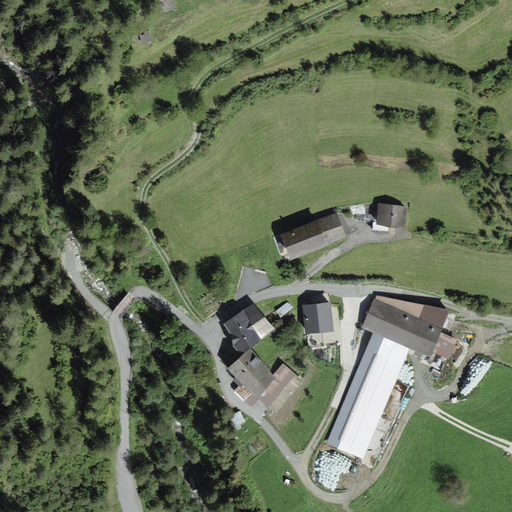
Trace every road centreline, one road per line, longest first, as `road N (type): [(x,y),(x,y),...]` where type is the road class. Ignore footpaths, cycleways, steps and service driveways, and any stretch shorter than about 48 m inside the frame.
road 1 (track): [(206,324),(148,229),(144,189),(195,139),(190,95),(207,72),(346,0)]
road 2 (residential): [(201,331),(252,294),(280,288),(379,286),(511,318)]
road 3 (unclassified): [(133,511),(116,312),(141,290),(201,331)]
